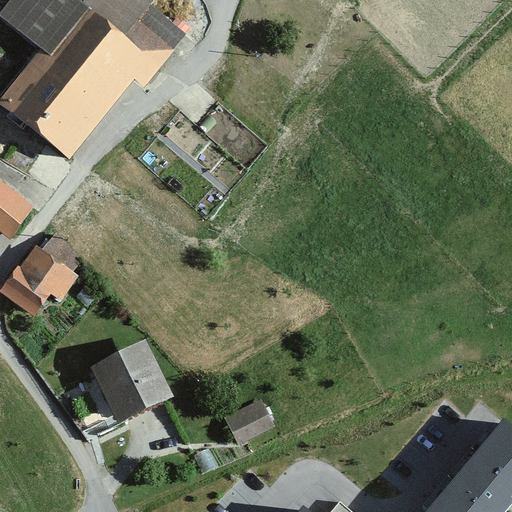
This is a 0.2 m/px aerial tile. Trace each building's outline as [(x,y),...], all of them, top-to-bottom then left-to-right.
[(147,92),(191,37),(155,8),(161,0),(18,0),(2,21),(43,54),(0,106),(0,110),(71,167),(138,84),(147,92)] [(0,232),(13,242),(37,211),(2,184),(0,186),(0,232)] [(43,257),(35,251),(2,300),(35,321),(50,299),(62,307),(80,281),(75,277),(86,261),(55,240),(43,257)] [(175,405),(148,349),(91,376),(118,432),(175,405)] [(265,403),(226,421),(239,448),(277,430),(265,403)] [(498,511),(511,495),(511,420),(506,416),(426,511),(498,511)] [(318,511),(305,500),(294,511),(354,511),(340,500),(329,511),(318,511)]
